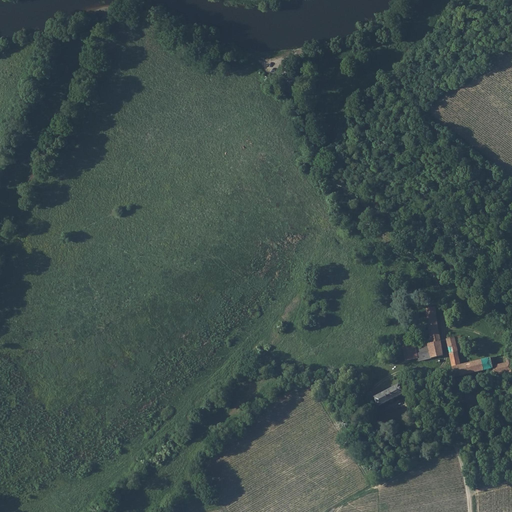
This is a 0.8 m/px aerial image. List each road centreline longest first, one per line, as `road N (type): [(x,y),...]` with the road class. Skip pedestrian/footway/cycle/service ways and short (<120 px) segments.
road 1 (unclassified): [(511,313),(344,192),(287,82)]
road 2 (track): [(456,446),(337,511)]
road 3 (track): [(471,511),(437,389)]
